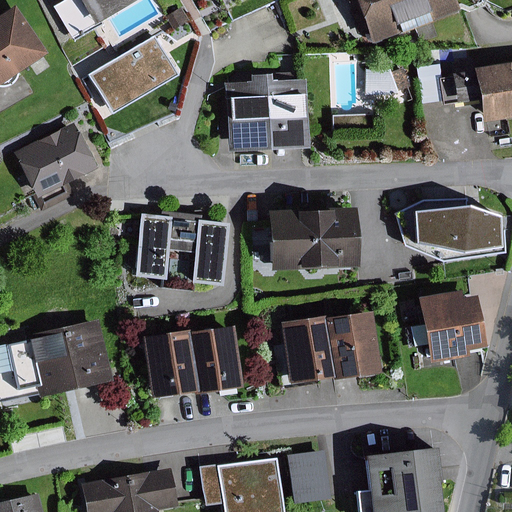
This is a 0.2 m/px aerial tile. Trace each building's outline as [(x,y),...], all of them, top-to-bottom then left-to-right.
[(133,0),(63,0),(51,7),(71,42),(99,26),(96,22),(133,0)] [(456,12),(451,0),(343,0),(347,11),(345,12),(354,35),(362,32),(368,45),(456,12)] [(0,82),(44,53),(13,6),(0,14),(0,82)] [(180,8),(164,16),(173,32),(188,24),(180,8)] [(177,84),(153,42),(85,82),(109,123),(177,84)] [(438,64),(414,67),(420,104),(441,101),(441,102),(454,100),(455,104),(474,101),(477,123),(511,117),(511,62),(470,69),(471,71),(449,74),(450,77),(440,78),(438,64)] [(394,70),(363,69),(363,95),(394,95),(394,91),(408,87),(402,68),(394,71),(394,70)] [(305,149),(302,79),(267,81),(267,74),(246,75),(247,82),(221,83),(224,152),(305,149)] [(37,213),(72,195),(65,181),(91,169),(70,125),(11,154),(31,196),(29,197),(37,213)] [(494,232),(494,217),(465,207),(465,200),(421,201),(393,214),(402,246),(440,262),(504,254),(503,232),(494,232)] [(352,268),(350,209),(262,213),(263,226),(265,272),(352,268)] [(158,216),(137,214),(130,277),(160,281),(164,250),(190,253),(186,283),(217,287),(225,224),(198,221),(198,216),(159,211),(158,216)] [(458,291),(413,298),(418,326),(403,328),(406,348),(421,346),(424,364),(465,357),(463,351),(482,348),(474,295),(459,298),(458,291)] [(328,378),(326,378),(326,381),(377,374),(368,313),(320,320),(328,378)] [(320,320),(320,316),(277,322),(285,384),(326,378),(328,378),(320,320)] [(108,381),(95,320),(22,335),(23,340),(0,345),(0,373),(12,371),(16,391),(33,387),(35,397),(108,381)] [(230,326),(185,332),(193,391),(187,392),(187,396),(239,389),(230,326)] [(185,332),(185,330),(138,337),(147,398),(153,397),(154,406),(172,403),(171,395),(187,392),(193,391),(185,332)] [(437,482),(433,448),(360,456),(364,490),(352,492),(353,511),(438,511),(435,482),(437,482)] [(327,499),(322,451),(284,456),(290,504),(327,499)] [(279,511),(273,458),(196,467),(201,506),(217,504),(218,511),(279,511)] [(168,469),(78,485),(82,511),(153,511),(174,508),(168,469)] [(0,511),(39,511),(36,494),(0,501),(0,511)]
